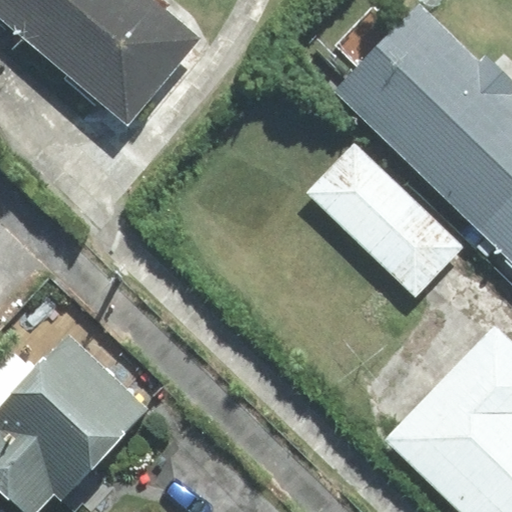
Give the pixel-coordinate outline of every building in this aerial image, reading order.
[(168,0),(0,0),(0,14),(140,132),(217,40),(168,0)] [(511,77),(435,0),(431,0),(350,81),(511,244),(511,77)] [(357,132),(306,183),(426,302),(477,251),(357,132)] [(0,420),(0,492),(20,511),(35,511),(56,490),(71,505),(159,413),(126,382),(137,371),(75,313),(60,328),(75,342),(43,376),(19,353),(0,373),(0,417),(2,419),(0,420)] [(511,511),(511,327),(504,320),(476,349),(391,436),(469,511),(511,511)]
